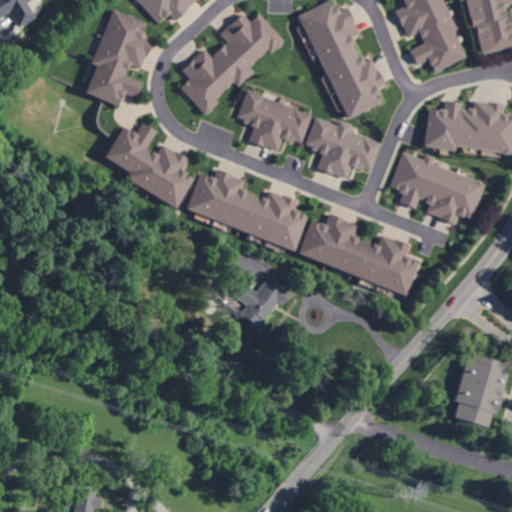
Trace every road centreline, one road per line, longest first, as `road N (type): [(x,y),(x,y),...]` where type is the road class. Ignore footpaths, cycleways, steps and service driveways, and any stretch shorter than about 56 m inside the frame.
road 1 (residential): [(220,0),(162,55),(154,85),(168,124),(194,143),(441,238)]
road 2 (residential): [(0,297),(320,424),(350,421)]
road 3 (residential): [(268,511),(511,232)]
road 4 (residential): [(362,207),(406,105),(445,83),(494,70)]
road 5 (residential): [(350,421),(511,471)]
